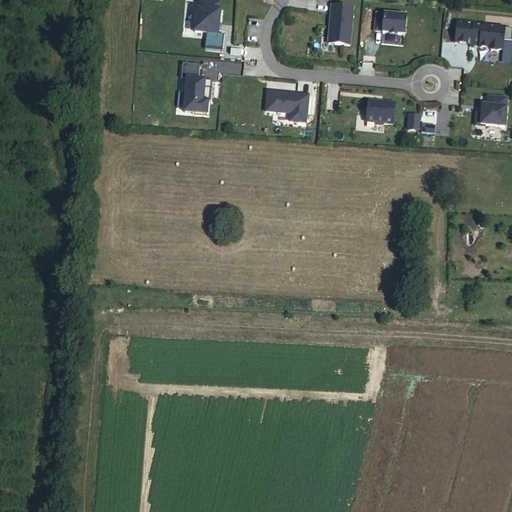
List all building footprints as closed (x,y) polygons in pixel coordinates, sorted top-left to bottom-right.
[(221,2),(198,0),(197,0),(197,8),(193,8),(191,34),(205,35),(205,49),(222,52),(225,35),(218,34),(221,2)] [(355,6),(330,4),(327,45),(351,47),(355,6)] [(406,15),(374,12),(373,33),(405,36),(406,15)] [(505,26),(456,21),(454,43),(479,46),(479,48),(488,49),(489,52),(496,52),(500,50),(504,50),(504,40),(511,40),(511,29),(505,29),(505,26)] [(199,66),(182,65),(180,79),(185,79),(182,113),(207,115),(208,100),(203,100),(205,79),(198,78),(199,66)] [(311,94),(265,91),(264,113),(288,115),(288,122),(307,125),(311,94)] [(508,98),(486,95),(485,105),(480,105),(480,114),(475,113),(474,126),(478,128),(506,128),(508,98)] [(395,102),(367,100),(364,123),(393,126),(395,102)] [(421,116),(408,115),(406,131),(419,132),(421,116)] [(437,125),(423,124),(421,133),(435,135),(437,125)]
